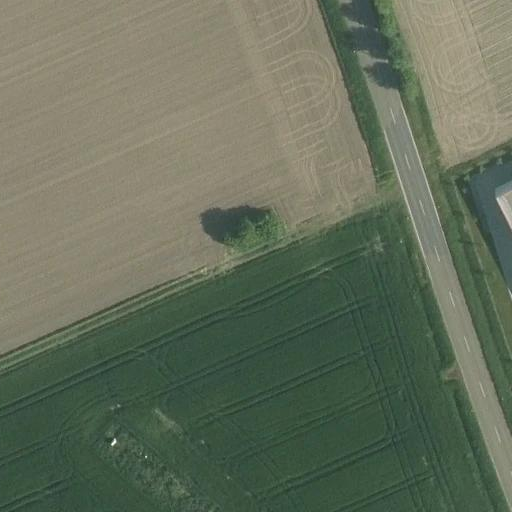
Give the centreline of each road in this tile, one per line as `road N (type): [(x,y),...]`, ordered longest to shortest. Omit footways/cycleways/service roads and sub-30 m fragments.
road 1 (tertiary): [(351,0),(511,475)]
road 2 (track): [(415,183),(0,363)]
